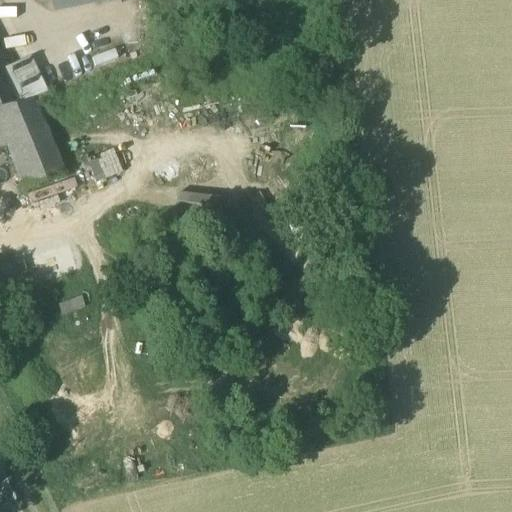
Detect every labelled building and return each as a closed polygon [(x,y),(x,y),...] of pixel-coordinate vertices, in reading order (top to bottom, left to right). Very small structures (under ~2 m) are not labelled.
[(48,0),(49,1),(51,12),(107,0),(48,0)] [(0,64),(0,111),(33,99),(44,95),(27,60),(3,71),(0,64)] [(33,99),(0,111),(0,128),(7,145),(24,191),(64,177),(33,99)] [(33,202),(76,189),(73,179),(30,192),(33,202)] [(22,260),(11,263),(18,290),(30,287),(22,260)] [(0,284),(3,294),(18,290),(11,263),(0,266),(0,284)]
